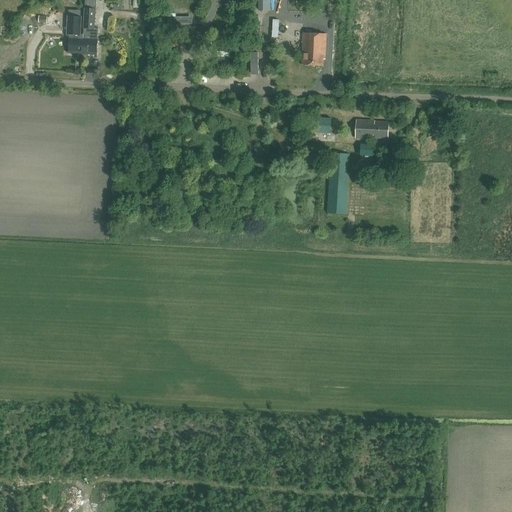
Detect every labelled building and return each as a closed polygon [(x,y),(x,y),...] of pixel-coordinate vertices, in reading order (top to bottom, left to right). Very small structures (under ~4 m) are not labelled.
[(81,34),(80,54),(97,55),(99,28),(95,28),(97,9),(86,8),(83,35),(81,34)] [(80,54),(81,34),(80,34),(81,17),(70,16),(68,54),(80,54)] [(323,66),(323,59),(325,60),(326,34),(303,33),(301,65),(323,66)] [(310,133),(340,135),(341,119),(311,117),(310,133)] [(389,123),(374,122),(374,121),(356,120),(355,139),(373,140),(373,138),(388,139),(389,123)] [(360,144),(359,166),(372,167),(372,156),(377,157),(378,145),(360,144)] [(346,214),(349,154),(331,153),(327,213),(346,214)] [(356,210),(356,198),(348,198),(348,210),(356,210)]
